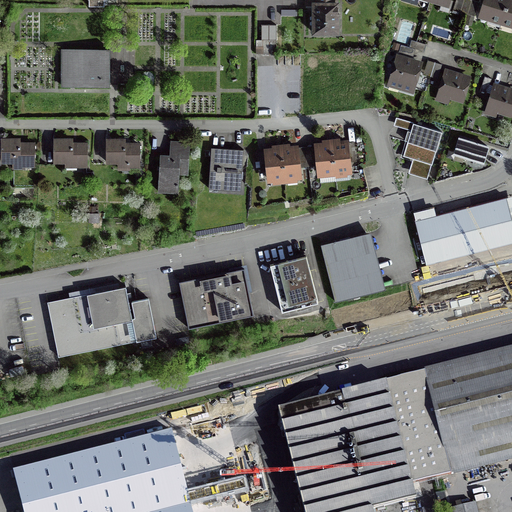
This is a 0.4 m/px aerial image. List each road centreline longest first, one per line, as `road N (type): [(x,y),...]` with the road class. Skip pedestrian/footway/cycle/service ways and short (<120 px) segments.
road 1 (primary): [(511,302),(0,433)]
road 2 (residential): [(395,207),(375,132),(356,116),(260,125),(0,124)]
road 3 (residential): [(395,207),(0,292)]
road 4 (residential): [(511,166),(486,183),(395,207)]
